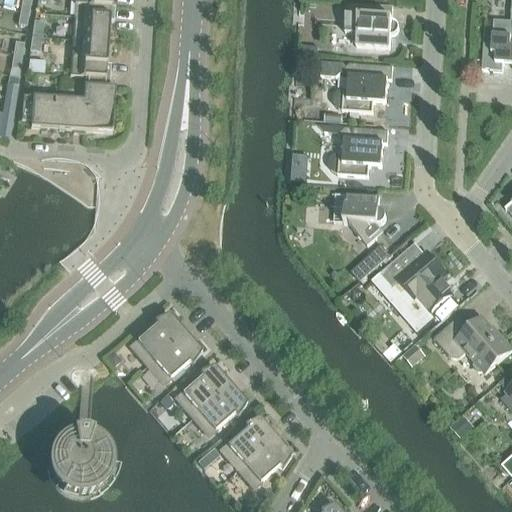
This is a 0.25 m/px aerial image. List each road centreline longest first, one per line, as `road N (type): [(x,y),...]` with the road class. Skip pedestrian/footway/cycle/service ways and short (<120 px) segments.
road 1 (residential): [(0,150),(108,161),(135,152),(149,0)]
road 2 (residential): [(327,442),(147,242)]
road 3 (unclassified): [(147,242),(185,140),(192,0)]
road 4 (residential): [(462,227),(428,191),(442,0)]
road 5 (unclassified): [(0,380),(147,242)]
